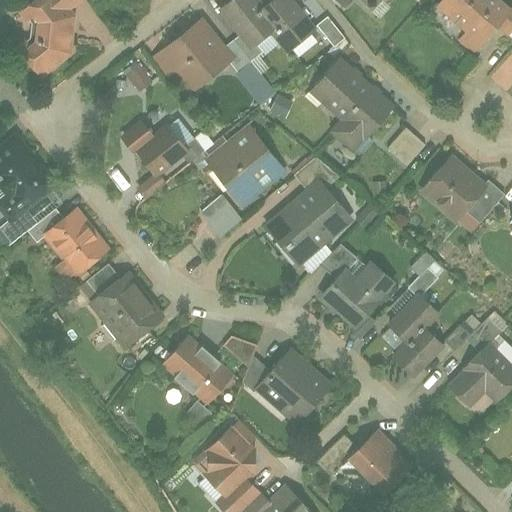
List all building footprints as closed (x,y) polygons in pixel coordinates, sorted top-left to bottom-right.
[(88,0),(35,0),(23,10),(37,29),(35,48),(20,59),(38,82),(71,58),(72,22),(67,17),(88,0)] [(316,38),(288,0),(277,0),(263,10),(255,0),(236,0),(219,12),(250,54),(271,39),(286,60),(316,38)] [(445,0),(435,14),(484,51),(503,27),(511,33),(511,5),(509,11),(494,0),(445,0)] [(327,15),(316,22),(330,46),(342,39),(327,15)] [(234,63),(203,22),(155,59),(186,100),(234,63)] [(397,113),(342,61),(310,95),(343,126),(332,137),(354,158),(397,113)] [(134,89),(149,82),(140,62),(124,69),(134,89)] [(0,85),(8,80),(0,69),(0,85)] [(208,124),(191,135),(201,149),(217,137),(208,124)] [(192,161),(168,126),(153,136),(145,125),(124,139),(156,186),(192,161)] [(384,147),(404,165),(423,144),(403,126),(384,147)] [(287,177),(252,129),(205,164),(240,212),(287,177)] [(60,180),(20,131),(0,146),(0,213),(7,222),(60,180)] [(502,198),(451,159),(421,197),(472,236),(502,198)] [(354,226),(319,183),(262,230),(278,249),(298,273),(354,226)] [(217,237),(240,219),(219,192),(196,210),(217,237)] [(113,253),(78,210),(39,242),(73,284),(113,253)] [(416,275),(408,283),(418,294),(443,269),(424,249),(407,266),(416,275)] [(400,290),(372,264),(355,282),(346,273),(320,301),(358,336),(400,290)] [(167,325),(130,274),(88,303),(125,355),(167,325)] [(399,350),(388,362),(413,384),(443,350),(425,333),(439,318),(416,298),(382,335),(399,350)] [(232,377),(186,338),(158,372),(204,410),(232,377)] [(511,392),(511,367),(489,345),(447,389),(469,410),(483,396),(496,408),(511,392)] [(332,391),(291,353),(256,390),(297,428),(332,391)] [(223,511),(247,511),(263,498),(252,485),(277,463),(239,420),(191,462),(222,496),(215,502),(223,511)] [(412,466),(378,434),(347,467),(382,499),(412,466)] [(310,511),(288,488),(270,504),(263,498),(247,511),(310,511)]
